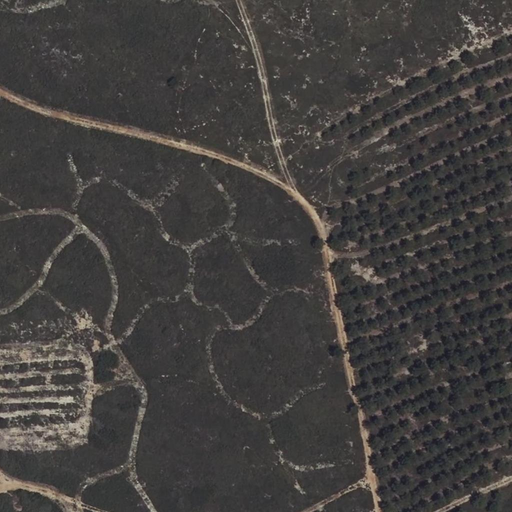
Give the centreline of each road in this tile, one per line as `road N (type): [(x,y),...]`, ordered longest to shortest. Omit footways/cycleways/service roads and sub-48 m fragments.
road 1 (track): [(0,90),(217,152),(304,201),(320,229),(378,511)]
road 2 (track): [(0,485),(18,478),(114,511)]
